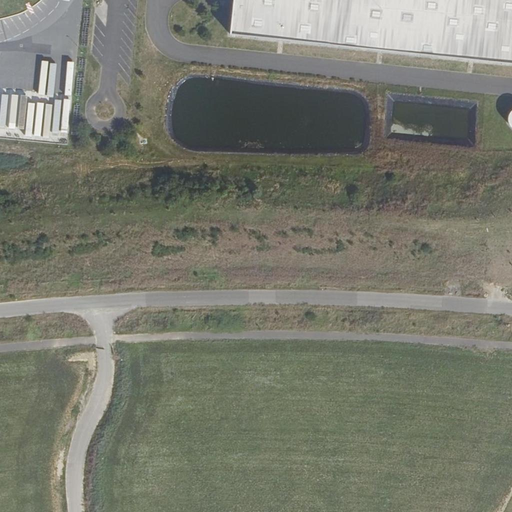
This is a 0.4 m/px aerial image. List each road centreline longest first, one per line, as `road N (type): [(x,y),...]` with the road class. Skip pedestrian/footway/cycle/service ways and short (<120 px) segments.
road 1 (unclassified): [(511,310),(280,299),(103,304)]
road 2 (unclassified): [(79,511),(77,454),(107,372),(103,304)]
